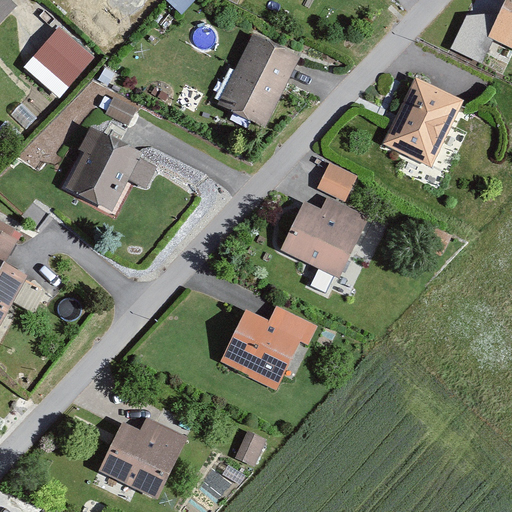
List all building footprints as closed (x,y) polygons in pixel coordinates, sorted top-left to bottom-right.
[(511,0),(502,0),(489,25),(511,37),(511,0)] [(61,70),(80,48),(50,22),(31,44),(61,70)] [(220,98),(256,112),(282,47),(247,33),(220,98)] [(382,134),(423,152),(449,93),(408,75),(382,134)] [(131,118),(136,101),(111,95),(106,112),(131,118)] [(57,181),(100,201),(128,141),(86,121),(57,181)] [(314,178),(340,190),(349,171),(323,159),(314,178)] [(298,191),(281,240),(340,260),(356,211),(298,191)] [(446,228),(431,219),(423,233),(438,242),(446,228)] [(0,297),(15,267),(0,260),(0,297)] [(242,303),(222,352),(273,373),(293,324),(242,303)] [(122,414),(106,461),(158,479),(174,431),(122,414)] [(246,429),(239,457),(259,461),(265,434),(246,429)]
